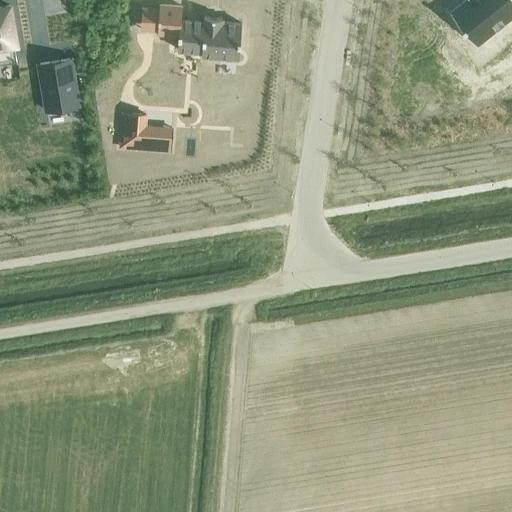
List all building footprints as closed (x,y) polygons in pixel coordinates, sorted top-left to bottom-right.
[(511,21),(511,0),(475,0),(503,30),(511,21)] [(242,46),(245,9),(142,1),(140,39),(242,46)] [(0,63),(17,60),(14,43),(16,42),(10,5),(0,6),(0,63)] [(71,58),(39,63),(47,110),(79,105),(71,58)] [(144,116),(126,114),(123,144),(167,148),(168,132),(142,130),(144,116)]
